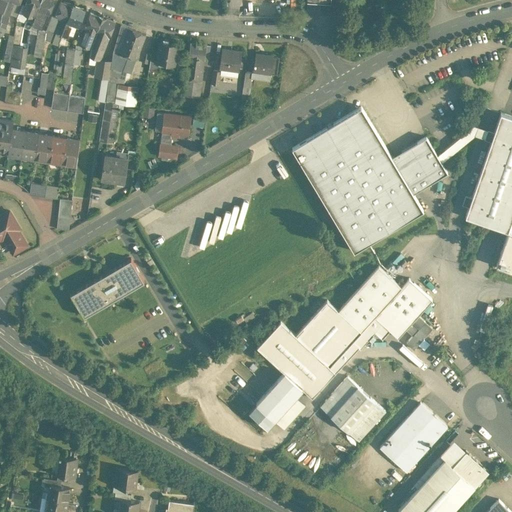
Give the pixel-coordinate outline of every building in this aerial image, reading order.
[(6,0),(3,10),(2,13),(0,22),(6,25),(9,13),(14,0),(19,3),(20,0),(6,0)] [(40,0),(26,0),(25,4),(32,7),(27,20),(32,22),(40,0)] [(40,0),(32,22),(31,24),(31,27),(36,29),(37,27),(40,27),(41,23),(42,24),(47,13),(49,13),(54,0),(40,0)] [(55,15),(62,18),(56,32),(61,34),(73,5),(61,1),(55,15)] [(355,4),(340,6),(341,12),(351,11),(356,10),(355,9),(355,4)] [(85,10),(73,5),(61,34),(67,36),(71,25),(71,22),(79,25),(85,10)] [(102,16),(90,12),(84,27),(91,30),(86,43),(91,45),(96,32),(102,16)] [(114,21),(102,16),(96,32),(108,36),(114,21)] [(50,19),(47,28),(46,30),(46,36),(49,37),(55,21),(50,19)] [(146,33),(129,27),(119,51),(119,52),(125,54),(136,58),(146,33)] [(46,30),(38,29),(34,55),(42,56),(46,36),(46,30)] [(108,36),(96,32),(91,45),(89,55),(98,59),(100,59),(108,36)] [(83,40),(76,39),(75,48),(73,63),(80,64),(83,40)] [(178,45),(160,42),(158,53),(157,61),(161,61),(175,63),(178,45)] [(210,45),(190,42),(186,78),(202,80),(204,63),(207,63),(209,57),(210,45)] [(27,47),(15,46),(12,65),(24,67),(27,47)] [(75,48),(67,47),(63,82),(71,83),(73,63),(75,48)] [(242,51),(222,48),(219,67),(239,70),(242,51)] [(119,51),(113,49),(111,61),(110,67),(119,69),(125,54),(119,52),(119,51)] [(158,53),(151,52),(149,69),(159,70),(161,61),(157,61),(158,53)] [(279,56),(256,53),(253,70),(273,73),(274,67),(278,67),(279,56)] [(98,59),(95,76),(102,77),(104,61),(100,59),(98,59)] [(104,61),(102,77),(109,77),(110,67),(111,61),(104,61)] [(56,73),(49,72),(48,77),(46,87),(54,88),(56,73)] [(109,77),(102,77),(99,92),(106,93),(107,82),(109,80),(109,77)] [(202,80),(186,78),(183,95),(199,97),(202,80)] [(21,91),(12,90),(13,85),(8,84),(6,100),(20,102),(21,91)] [(69,94),(54,91),(53,98),(51,107),(67,110),(69,94)] [(85,97),(69,94),(67,110),(83,112),(85,97)] [(99,141),(113,143),(119,103),(106,101),(99,141)] [(361,106),(292,147),(301,162),(370,121),(361,106)] [(191,116),(158,112),(156,130),(188,134),(191,116)] [(511,115),(501,112),(465,216),(508,230),(496,265),(511,270),(511,115)] [(13,120),(0,117),(0,148),(8,150),(12,128),(13,120)] [(370,121),(301,162),(354,251),(423,209),(413,192),(408,183),(433,168),(417,142),(392,157),(370,121)] [(12,128),(8,150),(8,152),(22,154),(25,130),(12,128)] [(39,133),(25,130),(22,154),(35,156),(39,133)] [(53,135),(39,133),(35,156),(49,158),(53,135)] [(66,137),(53,135),(49,158),(62,161),(66,137)] [(442,162),(426,136),(417,142),(433,168),(442,162)] [(80,139),(66,137),(62,161),(77,163),(80,139)] [(178,145),(161,143),(159,155),(176,157),(178,145)] [(135,154),(128,153),(127,158),(128,158),(126,167),(132,168),(135,154)] [(127,158),(105,155),(101,177),(102,177),(103,176),(118,178),(117,179),(124,181),(126,167),(128,158),(127,158)] [(433,168),(408,183),(413,192),(448,172),(442,162),(433,168)] [(47,184),(31,181),(29,193),(45,196),(47,184)] [(58,186),(47,184),(45,196),(56,198),(58,186)] [(72,199),(60,198),(58,216),(70,217),(72,199)] [(10,210),(0,215),(0,238),(2,238),(2,239),(4,237),(14,253),(27,245),(18,229),(20,228),(10,210)] [(70,217),(58,216),(57,228),(69,230),(70,217)] [(483,237),(478,260),(482,261),(488,238),(483,237)] [(131,257),(71,293),(84,316),(144,280),(131,257)] [(338,310),(361,331),(375,316),(401,286),(379,265),(338,310)] [(401,286),(375,316),(390,329),(398,337),(407,327),(418,315),(432,299),(409,278),(401,286)] [(338,310),(327,299),(296,334),(330,365),(334,361),(361,331),(338,310)] [(418,315),(407,327),(414,333),(407,342),(414,348),(433,328),(418,315)] [(390,329),(375,316),(361,331),(334,361),(330,366),(335,371),(359,345),(360,347),(375,331),(382,337),(390,329)] [(330,365),(296,334),(290,329),(281,321),(257,346),(281,368),(284,371),(312,396),(335,371),(330,366),(334,361),(330,365)] [(312,396),(284,371),(249,410),(277,435),(312,396)] [(386,410),(347,375),(320,405),(359,440),(386,410)] [(420,401),(380,446),(407,470),(447,426),(420,401)] [(488,470),(466,449),(452,464),(475,485),(488,470)] [(76,457),(54,454),(52,473),(58,473),(69,475),(75,476),(76,468),(75,467),(76,457)] [(452,464),(445,458),(398,510),(400,511),(450,511),(475,485),(452,464)] [(137,470),(116,467),(116,468),(121,468),(119,486),(127,487),(135,488),(137,470)] [(58,485),(52,484),(51,484),(50,498),(67,501),(70,487),(58,485)] [(127,487),(119,486),(113,485),(114,485),(113,491),(116,492),(126,493),(127,487)] [(126,493),(116,492),(115,498),(123,499),(130,500),(131,494),(126,493)] [(50,498),(47,511),(50,511),(65,511),(67,501),(50,498)] [(511,511),(499,498),(484,511),(511,511)] [(130,500),(123,499),(121,511),(137,511),(138,508),(137,508),(138,502),(139,502),(139,501),(130,500)] [(192,511),(194,503),(170,500),(168,511),(166,511),(165,511),(192,511)]
